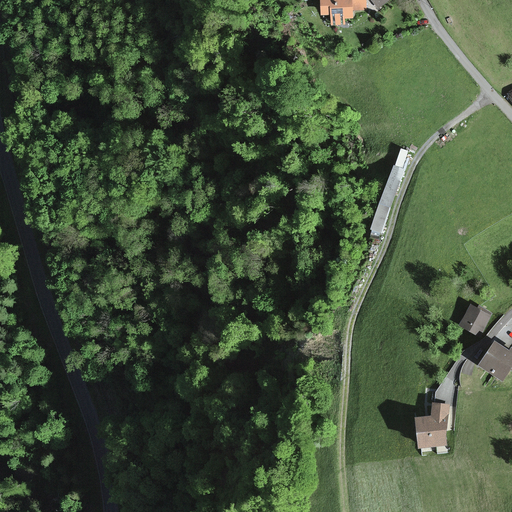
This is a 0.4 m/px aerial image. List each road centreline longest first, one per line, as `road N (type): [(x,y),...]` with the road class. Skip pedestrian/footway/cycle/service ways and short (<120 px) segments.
road 1 (track): [(493,91),(421,150),(365,291),(350,348),(352,511)]
road 2 (secondary): [(0,139),(97,427),(111,511)]
road 3 (residential): [(511,112),(421,0)]
